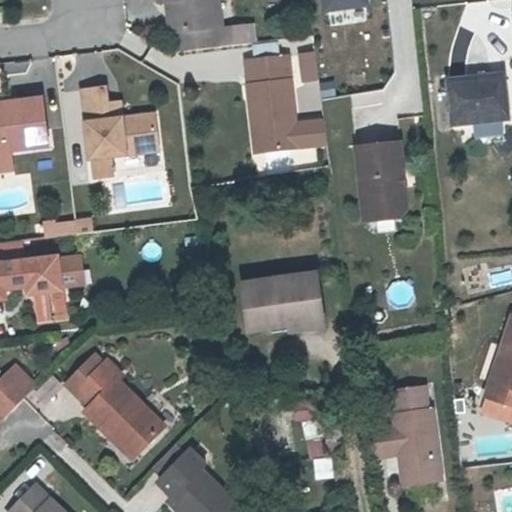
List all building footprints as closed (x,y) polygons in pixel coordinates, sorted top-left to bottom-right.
[(182,53),(251,44),(248,28),(216,32),(216,26),(223,25),(220,0),(172,0),(174,13),(170,14),(172,32),(180,32),(182,53)] [(309,73),(323,72),(323,70),(320,52),(307,53),(309,73)] [(250,85),(254,119),(264,118),(268,150),(301,147),(291,59),(249,62),(251,84),(250,85)] [(323,72),(309,73),(310,83),(324,81),(325,81),(323,72)] [(108,110),(106,100),(104,77),(81,79),(89,156),(93,157),(94,176),(114,174),(112,154),(158,150),(155,122),(123,125),(122,118),(113,117),(112,109),(108,110)] [(454,130),(508,125),(504,83),(450,86),(454,130)] [(7,111),(0,111),(0,151),(49,146),(43,99),(6,103),(7,111)] [(113,117),(122,118),(121,99),(106,100),(108,110),(112,109),(113,117)] [(154,113),(122,118),(123,125),(155,122),(154,113)] [(264,118),(254,119),(257,152),(268,150),(264,118)] [(365,218),(411,213),(404,144),(358,149),(365,218)] [(411,213),(365,218),(366,225),(404,221),(411,213)] [(57,236),(55,222),(55,220),(43,221),(45,237),(57,236)] [(77,234),(76,220),(55,222),(57,236),(77,234)] [(18,241),(0,242),(0,290),(27,288),(40,295),(43,322),(68,319),(59,259),(21,264),(18,241)] [(298,313),(324,309),(319,268),(245,279),(250,324),(273,321),(299,318),(298,313)] [(386,289),(394,306),(411,297),(403,280),(386,289)] [(326,323),(324,309),(298,313),(299,318),(273,321),(273,327),(326,323)] [(511,321),(509,321),(483,400),(485,401),(511,409),(511,321)] [(102,369),(85,386),(82,389),(97,402),(90,409),(116,434),(123,427),(145,449),(172,420),(127,377),(133,373),(115,356),(112,359),(104,350),(93,361),(102,369)] [(77,378),(85,386),(102,369),(93,361),(77,378)] [(11,375),(32,397),(38,391),(17,370),(11,375)] [(32,397),(11,375),(0,385),(0,421),(3,425),(32,397)] [(397,429),(401,459),(405,488),(445,482),(434,412),(430,412),(427,390),(396,394),(399,416),(395,417),(397,429)] [(298,404),(302,418),(320,413),(317,399),(298,404)] [(511,409),(485,401),(480,416),(511,426),(511,409)] [(336,476),(328,441),(319,443),(313,420),(299,423),(313,481),(336,476)] [(138,456),(145,449),(123,427),(116,434),(138,456)] [(401,459),(397,429),(372,432),(375,461),(401,459)] [(160,465),(171,477),(196,451),(186,440),(160,465)] [(196,451),(171,477),(168,480),(182,494),(176,499),(190,511),(254,511),(208,467),(215,461),(201,448),(196,451)] [(72,511),(43,485),(16,511),(72,511)]
